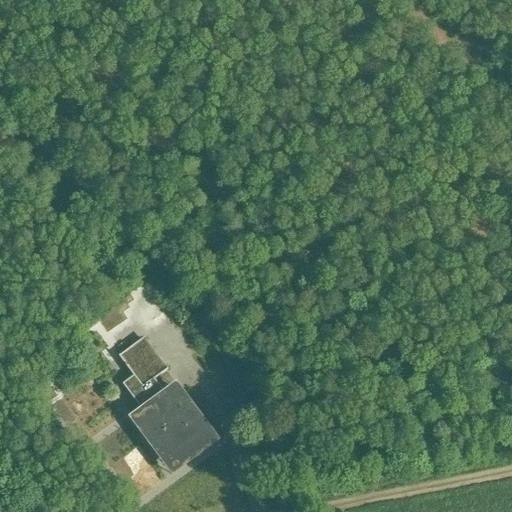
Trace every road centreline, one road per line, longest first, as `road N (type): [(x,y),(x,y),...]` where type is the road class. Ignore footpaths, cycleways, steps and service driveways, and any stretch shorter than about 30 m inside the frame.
road 1 (track): [(511,109),(405,0)]
road 2 (track): [(371,511),(511,484)]
